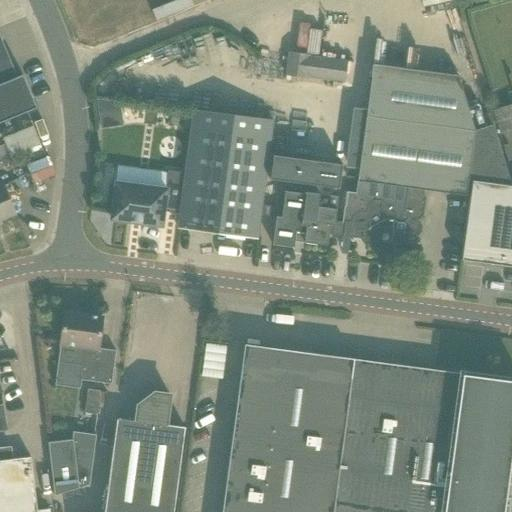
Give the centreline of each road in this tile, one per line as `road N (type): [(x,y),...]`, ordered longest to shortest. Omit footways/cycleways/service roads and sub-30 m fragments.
road 1 (unclassified): [(69,262),(122,261),(511,319)]
road 2 (residential): [(69,262),(71,79),(45,0)]
